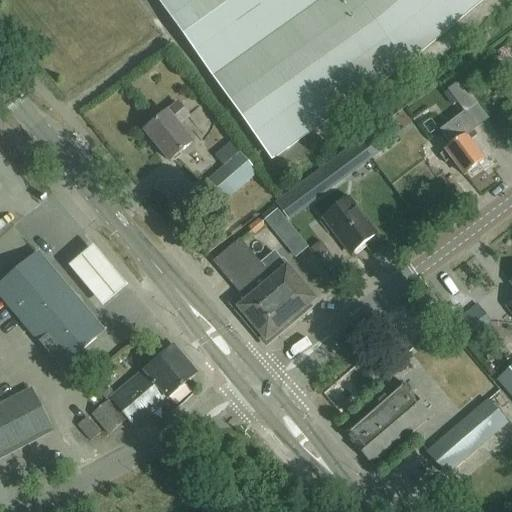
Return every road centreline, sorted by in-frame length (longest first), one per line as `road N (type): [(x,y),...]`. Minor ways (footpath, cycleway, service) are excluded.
road 1 (secondary): [(257,385),(0,88)]
road 2 (tertiary): [(257,385),(511,202)]
road 3 (unclassified): [(30,511),(257,385)]
road 4 (secondary): [(365,511),(257,385)]
